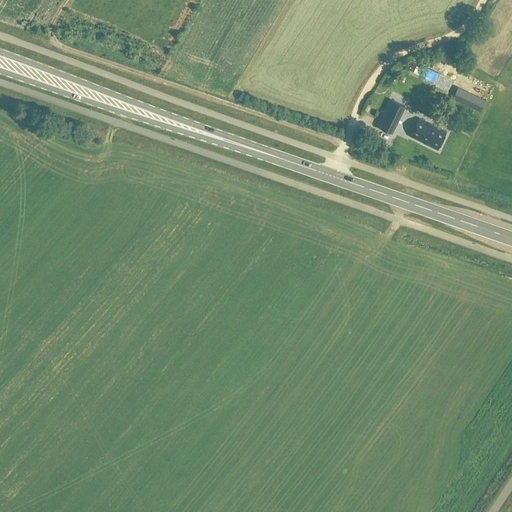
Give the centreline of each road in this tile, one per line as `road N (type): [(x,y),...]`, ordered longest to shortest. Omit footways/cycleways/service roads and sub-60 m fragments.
road 1 (unclassified): [(511,259),(0,83)]
road 2 (unclassified): [(0,35),(340,160)]
road 3 (track): [(346,144),(55,44),(50,29),(68,0)]
road 4 (tertiary): [(511,239),(182,126)]
road 5 (track): [(346,144),(358,103),(384,66),(458,32),(484,0)]
road 6 (tertiary): [(182,126),(0,52)]
road 7 (tertiary): [(0,71),(182,126)]
road 8 (unclassified): [(511,220),(340,160)]
